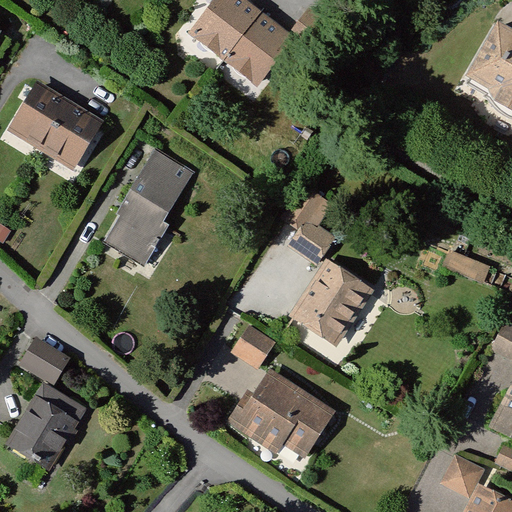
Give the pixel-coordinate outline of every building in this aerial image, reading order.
[(297,34),(250,0),(206,0),(187,27),(262,81),(297,34)] [(511,18),(502,13),(468,71),(511,96),(511,18)] [(0,38),(8,25),(0,20),(0,38)] [(106,113),(40,77),(10,131),(76,167),(106,113)] [(196,168),(150,145),(102,239),(147,263),(196,168)] [(321,259),(338,231),(323,222),(334,204),(303,185),(283,217),(299,227),(291,240),(321,259)] [(377,284),(327,254),(291,314),(341,344),(377,284)] [(263,365),(279,337),(249,321),(234,350),(263,365)] [(38,332),(20,360),(55,382),(73,354),(38,332)] [(336,409),(268,362),(228,421),(279,455),(287,443),(305,455),(336,409)] [(89,404),(43,376),(4,441),(49,469),(89,404)] [(511,386),(494,423),(511,431),(511,386)] [(511,445),(503,443),(499,462),(511,465),(511,445)] [(511,511),(511,495),(480,478),(462,511),(511,511)]
